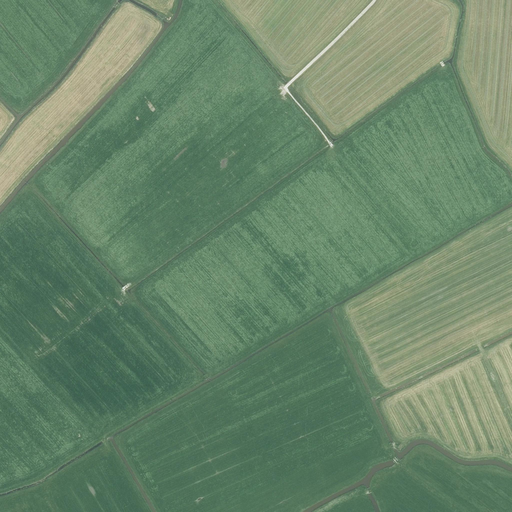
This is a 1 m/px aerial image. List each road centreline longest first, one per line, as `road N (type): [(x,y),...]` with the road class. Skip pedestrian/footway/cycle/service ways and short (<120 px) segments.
road 1 (track): [(328,142),(122,289)]
road 2 (track): [(374,0),(284,87),(332,146)]
